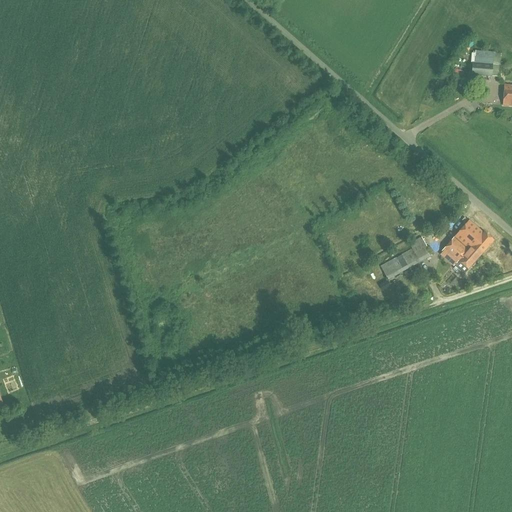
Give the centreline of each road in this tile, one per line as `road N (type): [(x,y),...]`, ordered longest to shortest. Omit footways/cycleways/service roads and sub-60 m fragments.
road 1 (track): [(511,277),(0,453)]
road 2 (unclassified): [(511,232),(248,0)]
